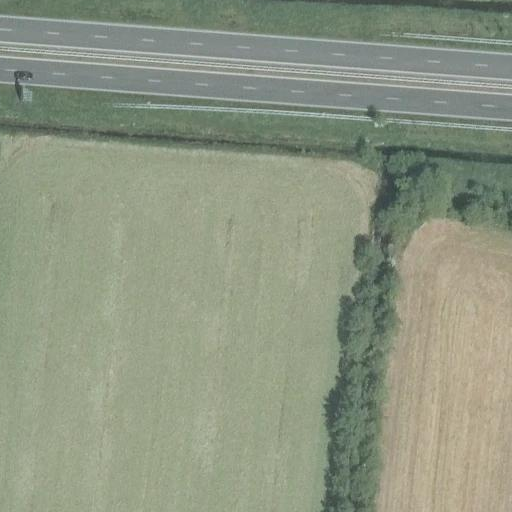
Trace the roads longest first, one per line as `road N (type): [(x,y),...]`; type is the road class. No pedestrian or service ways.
road 1 (trunk): [(511,68),(0,30)]
road 2 (trunk): [(0,68),(511,106)]
